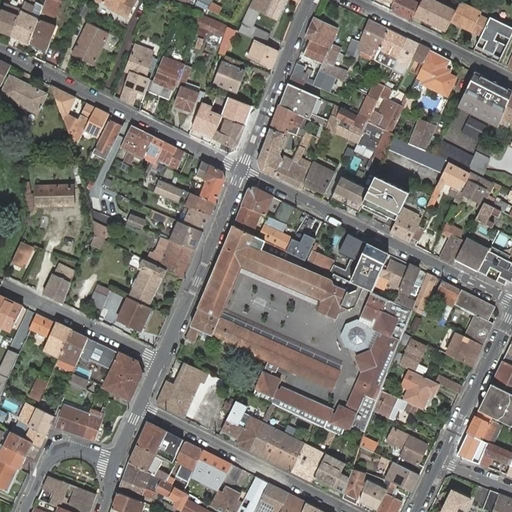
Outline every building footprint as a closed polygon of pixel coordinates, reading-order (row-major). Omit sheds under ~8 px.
[(45,0),(41,10),(54,15),(60,0),(45,0)] [(136,0),(95,0),(96,0),(127,18),(136,0)] [(277,21),(287,0),(254,0),(251,8),(261,13),(277,21)] [(395,0),(393,4),(390,10),(412,21),(414,15),(420,4),(412,0),(395,0)] [(431,0),(422,0),(420,4),(414,15),(446,31),(451,22),(456,12),(431,0)] [(11,35),(29,45),(38,18),(31,15),(35,7),(24,2),(21,10),(21,11),(12,33),(11,35)] [(459,4),(456,12),(451,22),(481,37),(485,29),(489,20),(480,16),(482,12),(460,2),(459,4)] [(0,14),(0,30),(12,33),(21,11),(21,10),(4,3),(0,14)] [(212,4),(211,7),(209,10),(219,15),(222,9),(212,4)] [(88,17),(89,12),(91,9),(84,7),(82,14),(88,17)] [(240,31),(267,44),(272,34),(255,26),(261,13),(251,8),(240,31)] [(479,40),(477,46),(489,52),(490,51),(494,53),(494,54),(501,58),(511,37),(511,27),(504,23),(505,21),(492,14),(489,20),(485,29),(481,37),(479,40)] [(220,45),(230,48),(236,28),(204,17),(200,30),(222,37),(220,45)] [(38,18),(29,45),(46,54),(55,27),(45,22),(46,21),(38,18)] [(314,18),(306,37),(310,39),(329,48),(330,48),(338,29),(314,18)] [(389,29),(369,20),(360,42),(358,48),(354,57),(354,59),(357,60),(360,55),(362,50),(373,55),(371,58),(375,60),(389,29)] [(89,60),(88,62),(94,65),(109,33),(89,23),(73,54),(81,59),(83,56),(89,60)] [(408,39),(389,29),(375,60),(393,69),(394,68),(408,39)] [(196,37),(194,47),(200,49),(203,39),(196,37)] [(272,67),(280,50),(255,39),(247,56),(272,67)] [(329,48),(310,39),(304,55),(322,63),(319,70),(335,77),(336,78),(345,81),(347,75),(335,69),(342,53),(340,53),(339,52),(337,51),(332,49),(330,48),(329,48)] [(358,48),(360,42),(353,39),(346,55),(354,59),(354,57),(358,48)] [(419,44),(408,39),(394,68),(405,74),(413,56),(419,44)] [(431,50),(419,44),(413,56),(422,60),(417,72),(419,73),(425,61),(426,59),(431,50)] [(339,52),(340,53),(342,48),(334,45),(332,49),(337,51),(339,52)] [(153,57),(135,50),(127,71),(131,73),(126,87),(132,89),(129,97),(142,102),(151,78),(147,77),(153,57)] [(373,55),(362,50),(360,55),(370,60),(371,58),(373,55)] [(450,60),(431,50),(426,59),(425,61),(419,73),(418,77),(424,80),(425,80),(429,82),(427,85),(434,89),(447,95),(456,78),(449,75),(448,74),(444,72),(446,69),(450,60)] [(238,68),(240,62),(219,54),(209,79),(215,82),(214,83),(236,92),(244,71),(238,68)] [(0,86),(0,87),(11,65),(0,59),(0,86)] [(297,61),(292,75),(299,79),(305,64),(297,61)] [(173,89),(176,90),(178,86),(179,81),(182,75),(179,75),(180,72),(160,64),(154,82),(173,90),(173,89)] [(267,83),(271,73),(256,68),(252,77),(267,83)] [(336,78),(319,70),(313,85),(330,92),(336,78)] [(183,72),(182,75),(179,81),(186,83),(190,75),(183,72)] [(500,85),(475,72),(460,104),(473,111),(500,125),(501,123),(511,94),(511,91),(504,87),(500,85)] [(292,75),(289,84),(302,90),(306,81),(299,79),(292,75)] [(11,76),(2,94),(38,113),(47,94),(11,76)] [(376,76),(374,80),(376,81),(385,86),(386,84),(388,81),(376,76)] [(424,80),(418,77),(413,85),(421,89),(425,80),(424,80)] [(183,87),(199,94),(201,90),(186,83),(179,81),(178,86),(183,88),(183,87)] [(322,125),(327,127),(329,120),(311,112),(317,96),(302,90),(289,84),(280,105),(305,117),(309,118),(322,125)] [(393,87),(386,84),(385,86),(384,89),(383,91),(378,100),(374,109),(372,113),(368,121),(391,131),(399,115),(403,106),(388,99),(393,87)] [(76,97),(51,85),(70,135),(79,141),(85,128),(65,118),(76,97)] [(202,101),(204,97),(199,95),(199,94),(183,87),(183,88),(175,105),(192,112),(193,110),(198,112),(202,101)] [(511,94),(501,123),(505,125),(507,120),(511,122),(511,94)] [(378,100),(369,96),(359,117),(357,116),(353,124),(364,130),(367,122),(368,121),(372,113),(374,109),(378,100)] [(415,99),(410,96),(401,116),(407,119),(415,99)] [(246,125),(253,105),(229,97),(222,115),(221,117),(226,119),(232,120),(246,125)] [(198,112),(214,119),(217,113),(211,110),(213,106),(202,101),(198,112)] [(96,107),(88,103),(82,116),(90,120),(96,107)] [(286,130),(297,135),(305,117),(280,105),(272,125),(286,130)] [(353,124),(357,116),(350,112),(346,110),(336,105),(329,120),(327,127),(326,129),(329,130),(336,133),(358,143),(361,136),(364,130),(353,124)] [(85,128),(79,141),(82,142),(87,131),(98,137),(109,114),(96,107),(90,120),(85,128)] [(217,129),(214,119),(198,112),(191,128),(213,137),(217,129)] [(214,119),(217,129),(221,131),(226,119),(221,117),(222,115),(217,113),(214,119)] [(309,118),(305,117),(297,135),(304,137),(307,132),(303,131),(309,118)] [(480,142),(484,134),(488,126),(470,117),(462,132),(480,142)] [(239,144),(246,125),(232,120),(226,119),(221,131),(217,129),(213,137),(232,147),(239,144)] [(411,138),(409,143),(426,151),(428,148),(432,137),(436,127),(436,126),(419,119),(411,138)] [(110,121),(93,153),(97,155),(100,150),(102,152),(109,141),(112,142),(110,146),(113,147),(123,127),(110,121)] [(394,134),(367,122),(364,130),(361,136),(358,143),(355,149),(358,150),(373,157),(372,158),(370,162),(370,163),(368,163),(364,171),(375,176),(377,170),(378,169),(381,162),(394,134)] [(144,131),(132,125),(121,147),(129,151),(124,161),(127,163),(144,131)] [(275,176),(283,180),(288,169),(279,165),(280,162),(279,162),(281,157),(276,156),(283,137),(284,134),(271,129),(259,161),(262,170),(275,176)] [(155,136),(144,131),(127,163),(130,164),(135,154),(143,158),(146,153),(155,136)] [(165,142),(155,136),(146,153),(143,158),(154,164),(165,142)] [(443,174),(448,162),(435,155),(426,151),(409,143),(395,137),(389,149),(443,174)] [(283,180),(302,189),(304,184),(312,165),(313,162),(310,161),(307,167),(299,163),(306,149),(308,143),(306,142),(303,140),(300,146),(296,154),(288,169),(283,180)] [(448,162),(468,171),(468,170),(467,169),(473,157),(442,141),(435,155),(448,162)] [(177,147),(165,142),(154,164),(151,168),(156,170),(162,160),(169,164),(177,147)] [(176,167),(185,151),(177,147),(169,164),(176,167)] [(473,157),(467,169),(482,176),(490,158),(476,151),(473,157)] [(216,203),(226,178),(223,170),(202,160),(197,174),(204,177),(204,179),(207,181),(201,196),(216,203)] [(312,165),(304,184),(311,188),(325,195),(335,173),(313,162),(312,165)] [(463,188),(470,174),(467,172),(449,163),(442,179),(441,179),(432,197),(428,206),(432,208),(445,181),(460,189),(461,187),(463,188)] [(464,195),(485,205),(486,203),(496,183),(482,176),(471,171),(470,174),(463,188),(461,187),(460,189),(454,201),(460,204),(464,195)] [(371,190),(343,176),(332,198),(359,212),(364,203),(371,190)] [(397,220),(403,207),(410,192),(403,189),(384,180),(376,176),(371,190),(364,203),(376,210),(390,216),(397,220)] [(190,192),(159,179),(153,192),(179,203),(182,194),(188,197),(190,192)] [(38,184),(38,205),(75,205),(76,185),(38,184)] [(249,188),(242,205),(261,213),(266,215),(270,205),(273,197),(254,187),(249,188)] [(210,216),(216,203),(201,196),(190,192),(188,197),(185,205),(191,208),(210,216)] [(500,192),(497,197),(504,200),(507,195),(500,192)] [(497,199),(493,206),(503,211),(507,204),(500,200),(497,199)] [(282,221),(289,205),(283,201),(275,218),(282,221)] [(485,205),(477,219),(486,224),(493,227),(494,224),(488,221),(492,214),(498,217),(501,211),(495,208),(493,207),(486,203),(485,205)] [(242,205),(233,227),(252,236),(254,232),(261,213),(242,205)] [(288,224),(295,208),(289,205),(282,221),(288,224)] [(391,233),(410,243),(412,238),(419,225),(422,219),(418,217),(419,215),(403,207),(397,220),(391,233)] [(203,232),(210,216),(191,208),(184,223),(203,232)] [(94,229),(95,236),(109,242),(111,237),(117,219),(97,212),(91,210),(92,219),(94,229)] [(145,220),(131,214),(128,222),(141,228),(145,220)] [(283,234),(288,224),(282,221),(275,218),(269,216),(264,226),(283,234)] [(194,252),(203,232),(184,223),(177,220),(169,241),(183,247),(186,248),(194,252)] [(452,234),(461,238),(462,231),(448,224),(443,234),(450,237),(452,234)] [(419,225),(412,238),(418,241),(425,228),(419,225)] [(261,234),(259,239),(308,260),(317,238),(304,233),(301,242),(283,234),(264,226),(261,234)] [(233,227),(221,257),(242,266),(323,300),(319,310),(334,317),(336,311),(340,312),(350,309),(354,301),(358,303),(363,292),(360,290),(362,286),(350,281),(330,271),(309,261),(308,260),(259,239),(252,236),(233,227)] [(330,271),(350,281),(368,243),(348,234),(340,251),(349,256),(348,257),(351,258),(346,269),(334,263),(333,266),(330,271)] [(441,257),(454,264),(456,260),(463,245),(465,240),(461,238),(452,234),(450,237),(441,257)] [(183,276),(194,252),(186,248),(183,247),(169,241),(161,237),(154,252),(150,251),(146,260),(159,266),(167,269),(183,276)] [(463,245),(456,260),(478,271),(489,248),(470,240),(467,246),(463,245)] [(22,242),(12,264),(24,269),(34,248),(22,242)] [(381,250),(368,243),(350,281),(362,286),(365,288),(369,289),(373,291),(389,254),(381,250)] [(313,251),(309,261),(330,271),(333,266),(334,263),(335,261),(315,252),(318,248),(315,247),(313,251)] [(510,259),(489,248),(478,271),(506,285),(508,280),(511,281),(511,265),(507,263),(509,260),(510,259)] [(80,263),(79,265),(86,268),(91,254),(84,251),(80,263)] [(91,254),(86,268),(90,269),(95,255),(91,254)] [(336,434),(340,436),(343,430),(349,433),(352,427),(364,433),(373,410),(382,390),(413,310),(412,310),(395,301),(383,296),(373,291),(362,317),(371,321),(373,318),(378,320),(373,329),(383,334),(381,338),(377,337),(371,351),(355,357),(362,372),(348,404),(351,406),(349,410),(340,406),(336,415),(331,413),(333,410),(283,388),(281,391),(276,389),(281,380),(271,375),(273,371),(277,373),(280,365),(315,381),(333,389),(341,371),(221,317),(242,266),(221,257),(209,283),(185,338),(195,342),(200,332),(212,338),(267,363),(253,394),(331,431),(336,434)] [(163,279),(167,269),(159,266),(146,260),(144,259),(139,269),(141,270),(137,279),(136,279),(132,286),(133,287),(128,297),(130,298),(149,306),(161,279),(163,279)] [(400,289),(408,268),(392,261),(384,281),(392,284),(391,286),(400,289)] [(59,263),(43,293),(64,304),(77,270),(59,263)] [(420,269),(409,264),(408,268),(400,289),(397,296),(395,301),(412,310),(416,300),(408,297),(409,293),(416,295),(419,286),(413,284),(420,269)] [(416,300),(412,310),(413,310),(421,314),(423,309),(437,277),(428,273),(416,300)] [(430,311),(428,318),(440,323),(444,325),(447,320),(453,307),(454,304),(462,290),(443,281),(435,298),(448,304),(442,317),(432,313),(432,312),(430,311)] [(95,284),(88,305),(103,310),(109,288),(95,284)] [(496,307),(462,290),(454,304),(461,308),(463,305),(477,312),(465,336),(483,345),(494,323),(489,321),(496,307)] [(23,306),(0,295),(0,324),(3,326),(4,323),(13,327),(23,306)] [(141,331),(152,308),(149,306),(130,298),(119,321),(141,331)] [(423,309),(421,314),(426,316),(428,318),(430,311),(428,311),(427,312),(423,309)] [(73,330),(38,313),(31,330),(50,339),(45,351),(61,358),(73,330)] [(423,320),(417,317),(410,329),(417,332),(423,320)] [(368,325),(357,320),(346,324),(341,336),(345,347),(356,352),(368,347),(372,336),(368,325)] [(73,330),(61,358),(58,365),(74,373),(80,358),(89,338),(73,330)] [(458,333),(448,354),(473,366),(483,345),(465,336),(460,334),(458,333)] [(401,343),(408,346),(411,339),(405,336),(401,343)] [(120,353),(89,338),(80,358),(89,362),(90,359),(112,369),(120,353)] [(427,346),(411,339),(408,346),(404,355),(399,364),(415,371),(427,346)] [(511,342),(511,344),(508,350),(503,360),(510,364),(511,364),(511,342)] [(0,397),(19,354),(8,349),(0,368),(0,397)] [(394,361),(399,364),(404,355),(398,352),(394,361)] [(130,400),(142,374),(138,361),(120,353),(112,369),(104,388),(130,400)] [(511,364),(510,364),(503,360),(498,372),(511,379),(511,364)] [(211,375),(185,363),(175,385),(195,394),(201,383),(206,385),(208,381),(211,375)] [(418,407),(422,409),(430,393),(433,394),(439,384),(416,373),(410,370),(402,385),(409,389),(403,400),(408,403),(418,407)] [(511,379),(498,372),(492,384),(494,385),(511,393),(511,379)] [(84,379),(72,375),(69,381),(82,386),(84,379)] [(441,375),(437,383),(460,393),(463,386),(441,375)] [(37,377),(29,397),(40,402),(48,382),(37,377)] [(175,385),(167,380),(157,402),(157,404),(185,418),(195,394),(175,385)] [(208,391),(206,385),(201,383),(195,394),(201,397),(202,398),(204,392),(208,391)] [(492,416),(511,425),(511,393),(494,385),(481,411),(492,416)] [(398,397),(382,390),(373,410),(389,418),(398,397)] [(195,394),(185,418),(192,421),(202,398),(201,397),(195,394)] [(403,400),(398,397),(389,418),(394,420),(400,408),(403,400)] [(238,439),(244,427),(239,424),(248,406),(237,400),(228,419),(222,431),(229,435),(238,439)] [(408,403),(403,400),(400,408),(405,410),(405,409),(408,403)] [(47,435),(51,425),(55,417),(25,402),(17,419),(31,427),(47,435)] [(228,402),(224,409),(231,412),(234,405),(230,403),(228,402)] [(415,414),(418,407),(408,403),(405,409),(415,414)] [(57,427),(84,436),(87,428),(86,427),(90,415),(66,407),(57,427)] [(84,436),(94,440),(101,419),(100,419),(101,413),(92,410),(90,415),(86,427),(87,428),(84,436)] [(476,417),(468,433),(478,438),(489,442),(497,426),(489,423),(492,416),(481,411),(479,410),(476,417)] [(281,466),(295,438),(251,415),(244,427),(238,439),(236,444),(250,451),(278,465),(281,466)] [(164,458),(173,463),(175,458),(184,439),(177,436),(171,433),(148,421),(138,444),(156,454),(163,457),(164,458)] [(501,429),(497,426),(489,442),(493,444),(501,429)] [(41,447),(47,435),(31,427),(27,436),(15,430),(14,433),(34,443),(41,447)] [(420,474),(424,466),(419,464),(428,445),(406,434),(393,427),(387,440),(400,447),(405,449),(402,456),(398,463),(398,464),(420,474)] [(219,435),(227,439),(229,435),(222,431),(219,435)] [(326,441),(331,444),(336,434),(331,431),(326,441)] [(27,456),(34,443),(14,433),(11,432),(4,445),(27,456)] [(377,443),(363,436),(359,445),(361,446),(373,451),(377,443)] [(292,472),(306,443),(295,438),(281,466),(291,471),(292,472)] [(462,453),(481,461),(484,453),(485,450),(489,442),(478,438),(476,442),(468,439),(462,453)] [(204,450),(186,440),(176,461),(182,464),(177,475),(189,481),(191,476),(204,450)] [(20,469),(27,456),(4,445),(0,442),(0,458),(19,468),(20,469)] [(511,452),(499,447),(499,446),(493,444),(489,442),(485,450),(484,453),(481,461),(479,464),(488,467),(493,456),(508,462),(510,463),(511,458),(511,452)] [(312,482),(326,453),(306,443),(292,472),(312,482)] [(156,454),(138,444),(129,462),(147,471),(151,473),(155,464),(158,466),(162,459),(155,455),(156,454)] [(214,455),(204,450),(191,476),(201,481),(219,490),(226,475),(232,464),(214,455)] [(341,460),(326,453),(312,482),(326,489),(329,485),(334,487),(345,493),(350,478),(341,474),(346,463),(341,460)] [(19,468),(0,458),(0,487),(7,492),(19,468)] [(417,481),(420,474),(398,464),(397,463),(393,461),(384,479),(387,480),(392,482),(397,484),(412,492),(417,481)] [(147,471),(129,462),(123,479),(145,487),(151,473),(147,471)] [(158,466),(155,464),(151,473),(153,475),(155,476),(160,478),(166,482),(169,477),(169,476),(170,474),(157,468),(158,466)] [(239,467),(232,464),(226,475),(233,478),(239,467)] [(367,473),(366,472),(353,468),(350,478),(345,493),(343,498),(357,505),(367,473)] [(51,504),(61,507),(62,503),(69,489),(71,484),(49,476),(44,489),(55,493),(51,504)] [(175,479),(169,476),(169,477),(166,482),(172,484),(175,479)] [(257,476),(243,502),(237,511),(255,511),(256,511),(270,483),(257,476)] [(188,493),(184,491),(175,486),(166,482),(160,478),(154,488),(177,500),(183,503),(188,493)] [(123,479),(120,486),(143,494),(145,487),(123,479)] [(378,510),(387,490),(382,487),(367,480),(361,501),(378,510)] [(388,488),(392,482),(387,480),(382,487),(387,490),(388,488)] [(394,490),(397,484),(392,482),(388,488),(387,490),(378,510),(376,511),(397,511),(402,502),(391,497),(394,490)] [(280,511),(289,493),(270,483),(256,511),(255,511),(280,511)] [(90,511),(97,494),(71,484),(69,489),(75,491),(69,506),(62,503),(61,507),(74,511),(90,511)] [(214,498),(211,505),(223,511),(232,511),(233,511),(237,511),(243,502),(238,500),(242,493),(227,486),(219,500),(214,498)] [(223,492),(219,490),(214,498),(219,500),(223,492)] [(490,511),(492,511),(500,493),(491,490),(483,509),(490,511)] [(443,511),(465,511),(472,500),(453,491),(443,511)] [(118,492),(113,508),(124,511),(141,511),(145,502),(118,492)] [(302,511),(307,501),(289,493),(280,511),(302,511)] [(511,511),(511,497),(500,493),(492,511),(511,511)] [(185,504),(182,510),(185,511),(209,511),(199,507),(200,505),(188,499),(185,504)] [(177,500),(174,506),(182,510),(185,504),(183,503),(177,500)] [(327,511),(307,501),(302,511),(327,511)]
